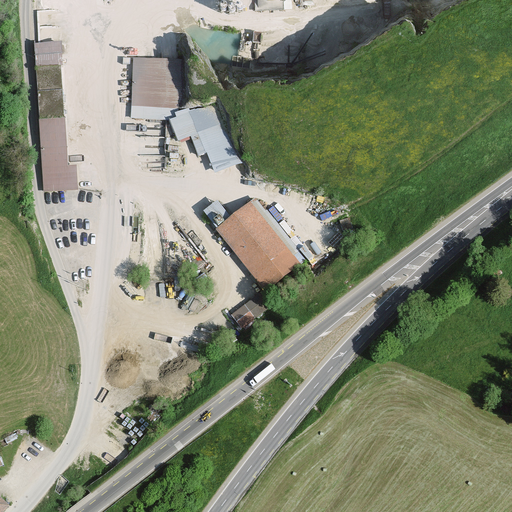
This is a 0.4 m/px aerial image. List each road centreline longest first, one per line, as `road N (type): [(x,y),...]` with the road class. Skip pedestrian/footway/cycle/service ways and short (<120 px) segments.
road 1 (unclassified): [(14,511),(74,438),(87,361),(30,186),(21,0)]
road 2 (primary): [(511,188),(385,275),(88,511)]
road 3 (primary): [(217,511),(355,340),(511,195)]
